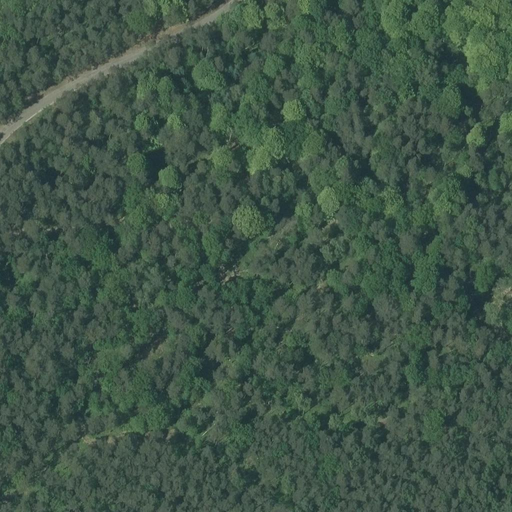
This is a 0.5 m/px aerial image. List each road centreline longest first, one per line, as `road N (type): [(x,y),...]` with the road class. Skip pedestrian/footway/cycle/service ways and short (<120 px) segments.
road 1 (track): [(0,235),(511,209)]
road 2 (unclassified): [(0,140),(33,109),(239,0)]
